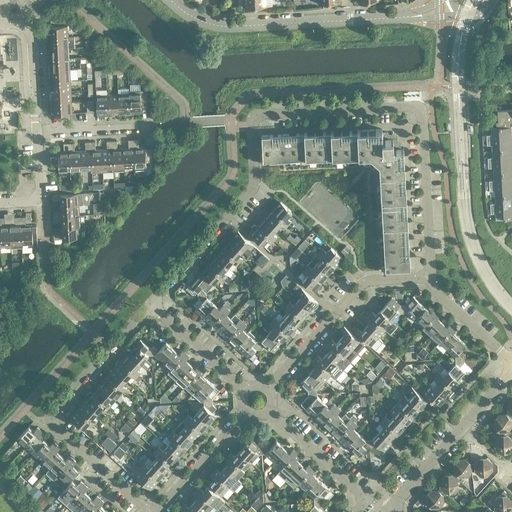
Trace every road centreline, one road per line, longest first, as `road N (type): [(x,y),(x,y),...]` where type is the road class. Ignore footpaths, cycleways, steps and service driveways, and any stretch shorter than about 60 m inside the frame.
road 1 (residential): [(430,277),(419,109),(271,112),(250,123),(254,186),(149,305)]
road 2 (residential): [(149,305),(49,418),(150,511)]
road 3 (residential): [(401,17),(236,28),(209,24),(173,0)]
road 4 (residential): [(430,277),(360,285),(268,389)]
road 5 (residential): [(395,511),(511,374)]
road 6 (residential): [(268,411),(365,499),(354,511)]
road 7 (residential): [(246,411),(156,511)]
road 8 (residential): [(36,134),(29,35),(16,24),(0,25)]
road 9 (residential): [(149,305),(245,390)]
